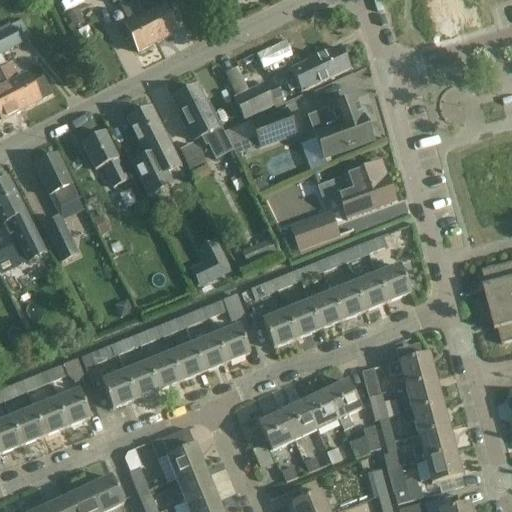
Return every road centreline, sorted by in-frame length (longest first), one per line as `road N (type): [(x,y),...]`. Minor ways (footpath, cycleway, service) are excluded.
road 1 (residential): [(0,154),(312,0)]
road 2 (residential): [(207,411),(240,397),(256,379),(303,361),(318,368),(451,314)]
road 3 (residential): [(385,73),(451,314)]
road 4 (residential): [(0,494),(207,411)]
road 5 (residential): [(385,73),(511,37)]
road 6 (residential): [(474,386),(508,511)]
